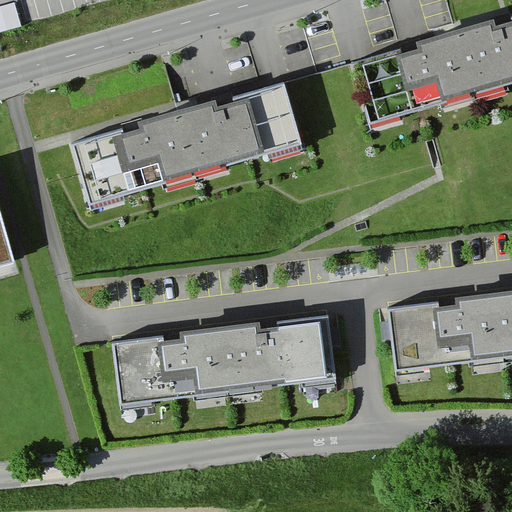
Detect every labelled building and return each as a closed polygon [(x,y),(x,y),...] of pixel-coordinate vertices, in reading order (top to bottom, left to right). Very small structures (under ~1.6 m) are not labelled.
[(13,0),(0,4),(0,26),(20,21),(13,0)] [(511,18),(356,64),(374,124),(511,84),(511,18)] [(299,80),(79,144),(96,204),(317,141),(299,80)] [(0,199),(0,277),(20,271),(0,199)] [(511,297),(386,311),(393,374),(511,361),(511,297)] [(327,321),(114,344),(121,407),(334,384),(327,321)]
